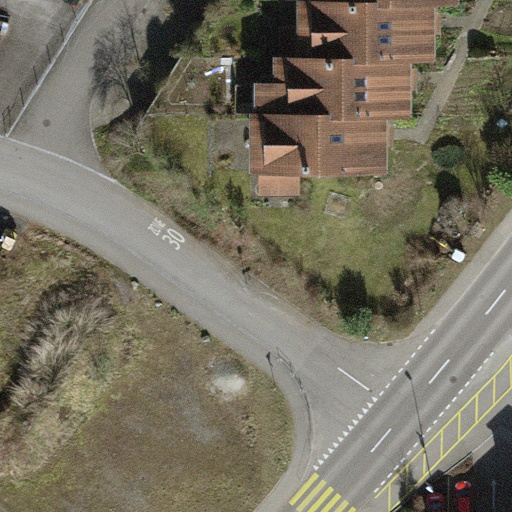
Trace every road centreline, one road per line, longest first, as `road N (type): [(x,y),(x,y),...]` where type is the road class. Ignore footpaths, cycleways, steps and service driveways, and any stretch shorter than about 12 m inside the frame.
road 1 (residential): [(0,164),(96,201),(155,237),(405,412)]
road 2 (secondary): [(511,286),(405,412)]
road 3 (secondary): [(405,412),(321,511)]
